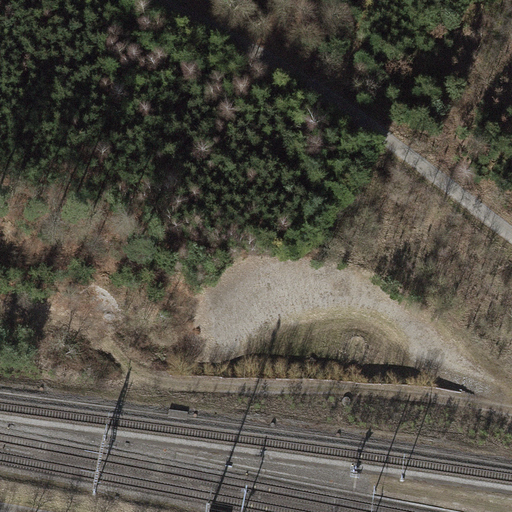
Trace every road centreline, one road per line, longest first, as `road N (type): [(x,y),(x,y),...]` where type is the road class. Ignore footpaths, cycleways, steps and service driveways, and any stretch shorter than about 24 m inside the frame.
road 1 (track): [(511,411),(395,393),(150,380),(81,318)]
road 2 (track): [(150,0),(320,93),(511,236)]
